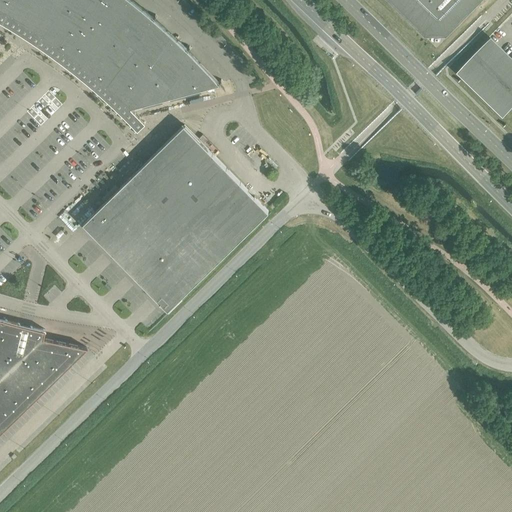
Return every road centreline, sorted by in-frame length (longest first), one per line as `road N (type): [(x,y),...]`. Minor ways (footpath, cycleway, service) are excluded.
road 1 (secondary): [(298,0),(511,209)]
road 2 (tertiary): [(311,189),(469,346),(511,365)]
road 3 (tertiary): [(145,353),(311,189)]
road 4 (secondary): [(511,159),(349,0)]
road 5 (tertiary): [(0,493),(145,353)]
road 6 (residential): [(110,318),(0,205)]
road 7 (unclassified): [(238,114),(219,113),(212,137),(258,186),(272,188),(292,170)]
road 8 (unclassified): [(238,114),(236,76),(159,0)]
